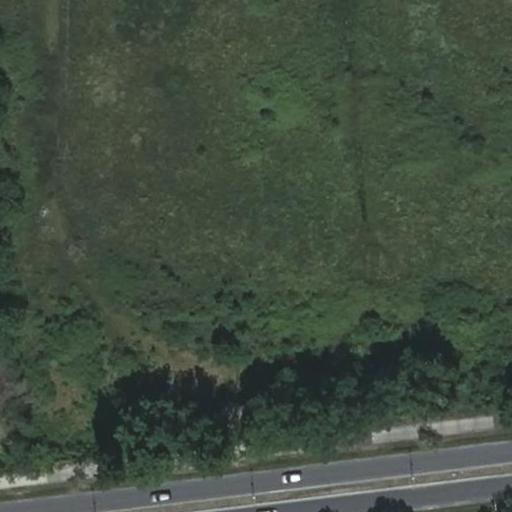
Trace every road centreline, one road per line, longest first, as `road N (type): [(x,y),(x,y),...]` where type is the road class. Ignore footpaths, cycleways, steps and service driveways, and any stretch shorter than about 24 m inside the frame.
road 1 (secondary): [(511,452),(6,511)]
road 2 (secondary): [(284,511),(511,484)]
